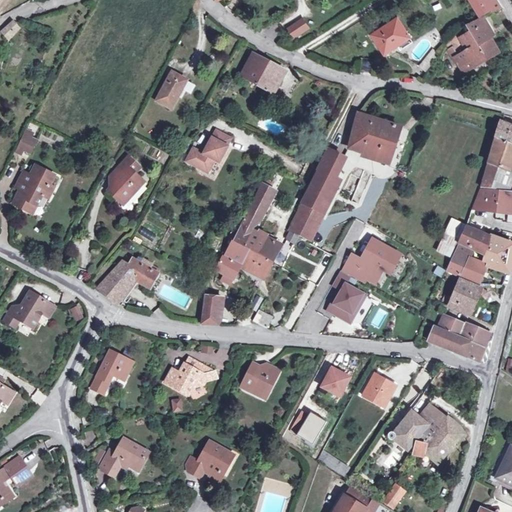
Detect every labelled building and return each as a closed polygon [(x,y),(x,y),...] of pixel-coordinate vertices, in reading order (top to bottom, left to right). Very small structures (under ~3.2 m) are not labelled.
[(484,0),(470,0),(481,17),(492,11),(492,12),(501,7),(497,1),(488,6),(484,0)] [(473,64),(473,65),(498,51),(490,37),(493,35),(483,18),(482,17),(467,24),(462,28),(446,45),(446,46),(455,62),(457,61),(459,60),(464,69),(473,64)] [(373,35),(384,52),(397,44),(400,49),(412,42),(408,37),(409,37),(397,19),(373,35)] [(303,20),(288,29),(293,37),(308,28),(303,20)] [(2,32),(9,39),(18,28),(13,22),(2,31),(2,32)] [(418,66),(425,72),(439,54),(433,49),(418,66)] [(241,76),(274,94),(286,72),(253,54),(241,76)] [(459,60),(457,61),(463,72),(473,65),(473,64),(464,69),(459,60)] [(156,101),(172,109),(187,81),(172,73),(156,101)] [(379,158),(378,162),(377,162),(388,166),(400,128),(358,115),(349,146),(362,150),(361,152),(379,158)] [(487,163),(480,187),(500,189),(509,189),(511,180),(511,172),(510,171),(510,170),(511,166),(511,126),(500,122),(495,139),(487,163)] [(38,139),(31,136),(33,132),(27,128),(15,152),(21,155),(24,150),(31,154),(38,139)] [(227,146),(231,139),(215,131),(203,154),(192,148),(185,162),(207,174),(214,161),(219,164),(228,147),(227,146)] [(301,202),(323,214),(334,192),(327,189),(343,158),(327,149),(318,168),(308,188),(301,202)] [(379,158),(361,152),(360,156),(378,162),(379,158)] [(132,171),(137,166),(128,157),(112,174),(118,180),(109,189),(123,202),(129,196),(131,197),(144,183),(135,174),(132,171)] [(32,203),(37,206),(43,195),(49,199),(54,188),(50,186),(55,176),(35,166),(30,176),(23,173),(16,188),(21,190),(19,194),(19,193),(13,204),(28,211),(32,203)] [(140,169),(137,166),(132,171),(135,174),(140,169)] [(356,188),(364,191),(370,174),(363,171),(356,188)] [(224,274),(231,278),(233,279),(238,270),(240,266),(263,278),(272,262),(281,246),(271,241),(266,238),(252,230),(253,229),(263,213),(274,191),(268,188),(271,183),(264,179),(240,225),(241,226),(233,241),(224,258),(222,257),(216,270),(224,274)] [(358,204),(364,191),(356,188),(350,202),(358,204)] [(471,209),(511,214),(511,192),(479,189),(471,208),(471,209)] [(323,214),(301,202),(290,224),(287,230),(310,241),(323,214)] [(33,214),(37,206),(32,203),(28,211),(33,214)] [(288,208),(283,205),(279,213),(284,215),(288,208)] [(143,227),(139,232),(150,242),(155,237),(143,227)] [(458,243),(485,256),(483,262),(487,263),(486,266),(507,274),(509,275),(511,255),(511,247),(465,227),(458,243)] [(294,243),(298,237),(289,232),(286,240),(294,243)] [(399,256),(372,241),(361,261),(351,256),(343,271),(363,282),(366,278),(374,283),(382,269),(389,273),(399,256)] [(458,244),(454,254),(469,260),(473,252),(458,244)] [(469,260),(454,254),(446,270),(460,278),(476,285),(477,284),(484,265),(469,260)] [(134,281),(150,289),(159,274),(150,270),(152,265),(143,259),(140,264),(132,259),(129,265),(122,262),(93,288),(117,304),(134,281)] [(331,303),(326,311),(344,321),(348,313),(354,317),(366,296),(345,284),(349,277),(341,273),(333,286),(341,291),(333,304),(331,303)] [(475,300),(480,290),(481,288),(459,280),(448,306),(470,316),(476,301),(475,300)] [(484,292),(480,290),(475,300),(476,301),(479,302),(484,292)] [(18,311),(12,307),(3,321),(15,328),(20,320),(33,328),(42,313),(48,317),(54,307),(30,292),(18,311)] [(200,324),(217,325),(221,299),(204,297),(200,324)] [(69,310),(76,322),(85,316),(77,305),(69,310)] [(266,328),(272,318),(258,311),(253,321),(266,328)] [(354,317),(348,313),(344,321),(350,324),(354,317)] [(438,329),(434,327),(428,341),(479,362),(485,349),(490,335),(444,316),(438,329)] [(200,345),(199,353),(213,355),(214,347),(200,345)] [(103,369),(101,368),(91,388),(103,394),(113,375),(124,381),(133,363),(111,352),(103,369)] [(178,374),(171,370),(165,382),(188,395),(192,388),(203,385),(207,378),(210,380),(216,378),(214,371),(187,357),(178,374)] [(261,388),(268,392),(279,370),(267,364),(264,369),(254,364),(242,387),(257,395),(261,388)] [(349,378),(331,369),(322,387),(339,396),(349,378)] [(384,383),(373,376),(362,396),(384,408),(396,385),(386,380),(384,383)] [(0,402),(1,400),(7,403),(14,393),(0,385),(2,381),(0,379),(0,402)] [(264,399),(268,392),(261,388),(257,395),(264,399)] [(179,402),(172,403),(173,413),(180,412),(179,402)] [(407,449),(416,441),(418,443),(415,446),(414,448),(414,451),(415,454),(417,456),(420,456),(423,456),(424,455),(437,466),(448,453),(452,452),(454,450),(454,447),(454,445),(450,443),(459,429),(429,406),(419,419),(400,402),(384,425),(394,433),(392,433),(391,433),(389,434),(388,436),(388,438),(390,440),(392,440),(394,439),(407,449)] [(104,405),(98,408),(101,415),(108,411),(104,405)] [(313,445),(326,421),(309,412),(296,436),(313,445)] [(123,461),(129,465),(139,470),(148,453),(124,439),(116,453),(110,450),(100,467),(101,470),(114,477),(121,465),(123,461)] [(219,473),(230,453),(210,441),(199,461),(191,457),(186,465),(187,471),(200,478),(203,472),(208,474),(207,477),(217,483),(222,475),(219,473)] [(511,447),(511,448),(496,479),(511,486),(511,447)] [(344,477),(349,468),(322,451),(317,460),(344,477)] [(234,455),(230,453),(219,473),(222,475),(234,455)] [(0,501),(3,499),(5,502),(13,497),(6,486),(4,488),(2,484),(12,477),(27,467),(20,458),(6,468),(0,472),(0,501)] [(27,467),(12,477),(18,486),(33,476),(27,467)] [(389,494),(397,500),(403,492),(395,486),(389,494)] [(372,500),(371,501),(350,488),(334,511),(373,511),(378,504),(372,500)] [(397,500),(389,494),(384,502),(392,508),(397,500)] [(436,511),(442,511),(445,505),(441,503),(436,511)]
